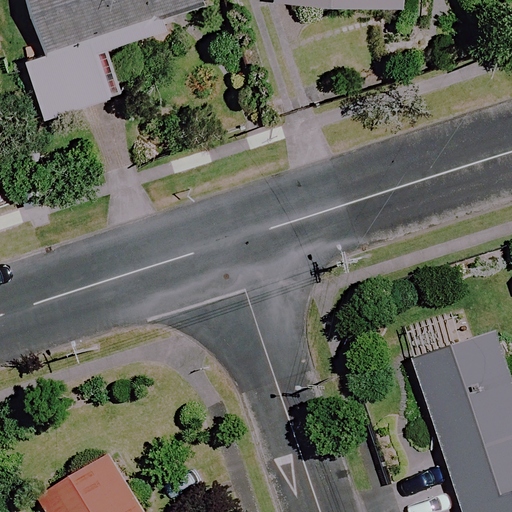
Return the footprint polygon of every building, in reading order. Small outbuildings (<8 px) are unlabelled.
[(30,0),(46,52),(87,41),(195,7),(192,0),(30,0)] [(282,0),(405,10),(405,0),(282,0)] [(87,41),(46,52),(26,58),(44,119),(105,100),(87,41)] [(511,511),(511,370),(499,333),(416,361),(467,511),(511,511)] [(50,511),(158,511),(121,451),(43,500),(50,511)]
